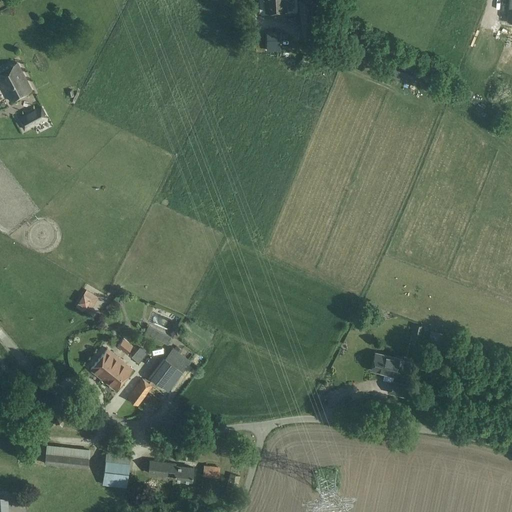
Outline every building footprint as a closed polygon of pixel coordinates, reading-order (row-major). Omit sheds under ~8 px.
[(287,11),(286,1),(293,1),(293,0),(264,0),(266,12),(287,11)] [(314,23),(312,0),(299,0),(301,23),(301,24),(314,23)] [(465,0),(464,0),(459,14),(480,23),(486,8),(481,6),(481,5),(476,3),(475,4),(465,0)] [(280,33),(267,33),(267,43),(280,43),(280,33)] [(321,50),(336,57),(341,47),(326,40),(321,50)] [(301,63),(309,66),(312,56),(303,54),(301,63)] [(0,71),(0,81),(10,101),(31,90),(17,63),(0,71)] [(413,76),(394,69),(391,77),(410,84),(413,76)] [(18,118),(24,131),(48,118),(42,106),(18,118)] [(0,141),(2,140),(5,139),(6,140),(9,146),(17,142),(18,142),(17,140),(6,119),(0,122),(0,141)] [(90,300),(82,295),(76,306),(84,311),(90,300)] [(422,325),(415,324),(411,342),(417,344),(422,325)] [(172,337),(149,325),(145,333),(168,345),(172,337)] [(430,330),(427,342),(440,345),(442,333),(430,330)] [(126,352),(130,347),(131,347),(128,344),(123,340),(118,346),(126,352)] [(116,388),(123,379),(132,369),(107,349),(91,369),(116,388)] [(395,376),(399,358),(375,352),(371,370),(395,376)] [(164,357),(149,377),(168,391),(183,371),(164,357)] [(134,390),(144,397),(152,387),(142,379),(134,390)] [(408,385),(391,381),(388,393),(405,397),(408,385)] [(150,388),(137,407),(141,410),(154,391),(150,388)] [(144,397),(134,390),(128,398),(138,405),(144,397)] [(67,421),(64,420),(65,419),(57,417),(55,425),(63,427),(66,427),(67,421)] [(130,454),(106,451),(102,485),(126,488),(130,454)] [(44,464),(88,469),(89,458),(46,453),(44,464)] [(176,463),(150,460),(148,473),(174,476),(174,479),(192,481),(193,467),(175,465),(176,463)] [(203,476),(218,478),(219,467),(204,465),(203,476)] [(228,480),(238,483),(240,476),(230,473),(228,480)] [(0,511),(8,511),(8,503),(0,503),(0,511)]
